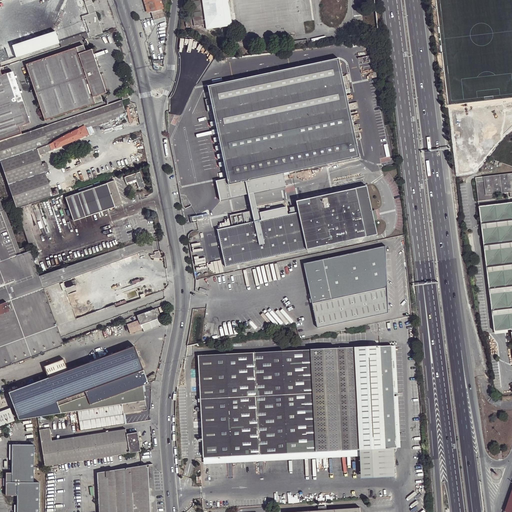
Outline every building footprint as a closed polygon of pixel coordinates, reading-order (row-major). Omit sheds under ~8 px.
[(62,47),(103,33),(95,11),(91,0),(83,0),(88,14),(81,16),(87,33),(60,43),(62,47)] [(149,0),(152,9),(156,20),(167,17),(163,6),(165,5),(163,0),(149,0)] [(231,24),(228,0),(190,0),(194,24),(202,23),(203,25),(205,25),(206,27),(231,24)] [(99,95),(84,51),(82,45),(25,64),(43,121),(101,101),(99,95)] [(90,49),(84,51),(99,95),(104,92),(90,49)] [(352,122),(348,103),(344,87),(350,86),(347,72),(341,73),(338,55),(206,83),(215,124),(227,182),(289,169),(297,167),(358,154),(354,136),(359,135),(357,121),(352,122)] [(164,66),(164,60),(153,60),(153,64),(155,64),(154,67),(155,68),(158,69),(159,68),(160,66),(164,66)] [(1,75),(0,73),(0,140),(21,134),(18,126),(29,122),(12,72),(1,75)] [(123,114),(118,101),(80,114),(84,125),(84,127),(123,114)] [(84,125),(80,114),(42,126),(48,144),(84,125)] [(42,126),(21,134),(0,140),(0,159),(1,163),(17,209),(59,194),(57,188),(51,190),(49,185),(45,173),(49,171),(46,164),(42,165),(40,159),(42,158),(41,154),(88,135),(84,127),(84,125),(48,144),(42,126)] [(72,163),(74,162),(72,155),(65,158),(68,165),(72,163)] [(45,173),(49,185),(53,183),(49,171),(45,173)] [(135,180),(136,183),(138,189),(145,187),(140,172),(124,177),(126,184),(135,180)] [(476,182),(478,201),(495,199),(494,194),(510,193),(510,197),(511,197),(511,173),(483,177),(484,181),(476,182)] [(65,197),(73,221),(122,204),(114,181),(65,197)] [(298,209),(228,224),(217,226),(226,263),(377,230),(374,217),(372,207),(366,182),(296,198),(297,202),(298,209)] [(0,210),(16,256),(21,255),(0,196),(0,210)] [(208,212),(205,201),(190,204),(192,214),(202,212),(202,214),(208,212)] [(227,218),(228,224),(298,209),(297,202),(227,218)] [(511,202),(479,207),(486,259),(511,255),(511,202)] [(17,210),(31,251),(38,249),(24,207),(17,210)] [(0,262),(16,256),(0,210),(0,262)] [(304,262),(317,327),(388,310),(385,243),(304,262)] [(62,341),(40,276),(31,251),(21,255),(16,256),(0,262),(0,368),(7,366),(63,345),(62,341)] [(511,255),(486,259),(495,331),(508,329),(511,328),(511,331),(511,332),(511,255)] [(160,318),(157,309),(138,316),(139,321),(127,325),(130,334),(142,330),(141,325),(160,318)] [(389,342),(308,347),(312,449),(359,446),(393,445),(389,342)] [(47,378),(9,392),(18,421),(38,417),(60,414),(57,406),(85,396),(89,406),(142,386),(147,384),(133,346),(117,352),(116,348),(105,352),(106,356),(66,371),(62,359),(42,366),(47,378)] [(218,454),(312,449),(308,347),(208,352),(199,354),(205,461),(219,460),(218,454)] [(57,406),(60,414),(76,411),(79,432),(124,424),(122,414),(146,410),(142,386),(89,406),(85,396),(57,406)] [(10,407),(0,410),(0,425),(15,420),(10,407)] [(39,430),(45,467),(52,466),(74,463),(141,452),(137,432),(126,434),(125,429),(52,441),(50,428),(39,430)] [(34,445),(12,444),(12,473),(6,473),(5,495),(17,496),(16,511),(38,511),(39,483),(33,482),(34,445)] [(393,445),(359,446),(361,475),(394,473),(393,445)] [(150,511),(148,465),(97,474),(98,511),(150,511)]
